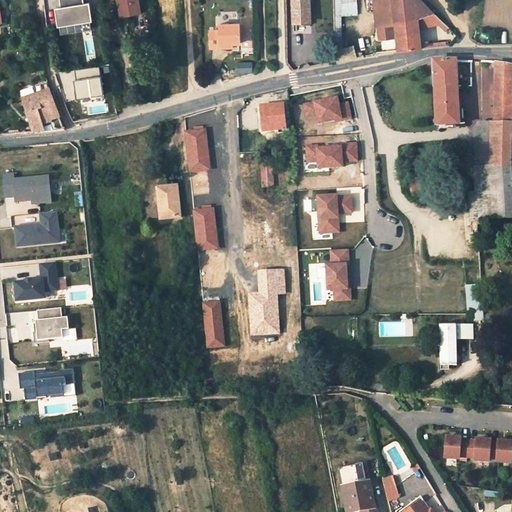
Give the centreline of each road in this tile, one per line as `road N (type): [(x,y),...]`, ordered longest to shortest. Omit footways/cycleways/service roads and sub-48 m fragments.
road 1 (tertiary): [(0,142),(137,124),(276,82),(432,54),(511,54)]
road 2 (residential): [(379,399),(454,511)]
